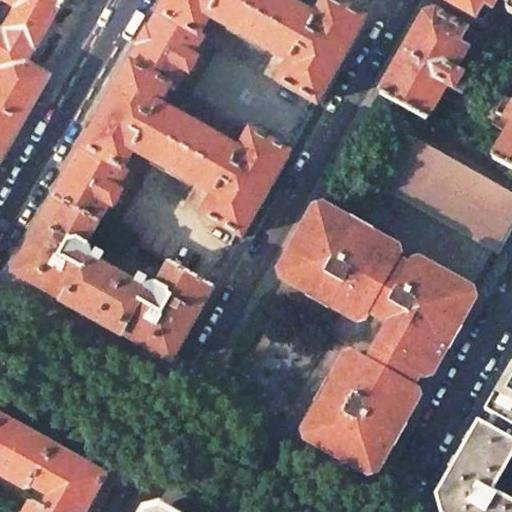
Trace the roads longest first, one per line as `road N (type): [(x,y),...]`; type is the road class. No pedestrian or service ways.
road 1 (residential): [(163,431),(410,0)]
road 2 (residential): [(129,0),(0,230)]
road 3 (residential): [(511,298),(390,511)]
road 4 (residential): [(0,340),(163,431)]
road 5 (residential): [(163,431),(309,511)]
